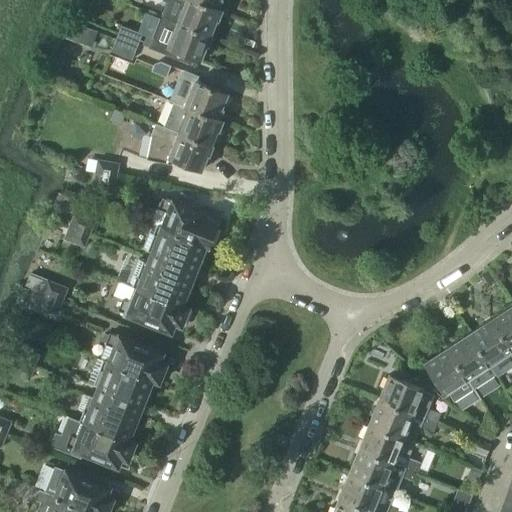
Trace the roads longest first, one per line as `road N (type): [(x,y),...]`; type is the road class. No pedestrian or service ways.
road 1 (residential): [(266,262),(161,511)]
road 2 (residential): [(266,262),(275,222),(277,0)]
road 3 (residential): [(267,511),(343,320)]
road 4 (residential): [(511,222),(432,287),(343,320)]
